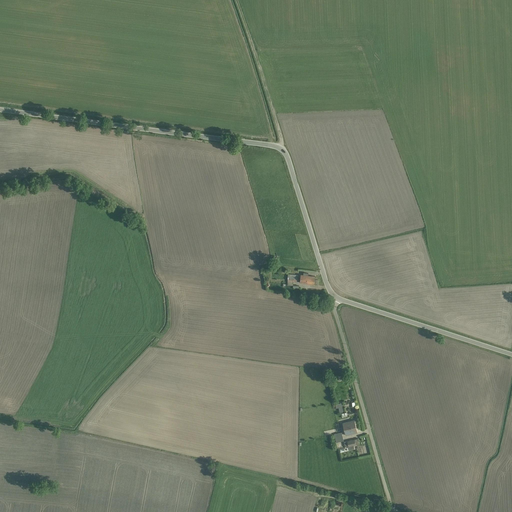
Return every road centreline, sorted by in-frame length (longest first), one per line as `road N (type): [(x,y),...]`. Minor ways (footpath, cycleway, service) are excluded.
road 1 (unclassified): [(0,109),(277,146),(335,298)]
road 2 (unclassified): [(392,509),(335,298)]
road 3 (unclassified): [(511,355),(335,298)]
road 4 (track): [(235,0),(282,149)]
